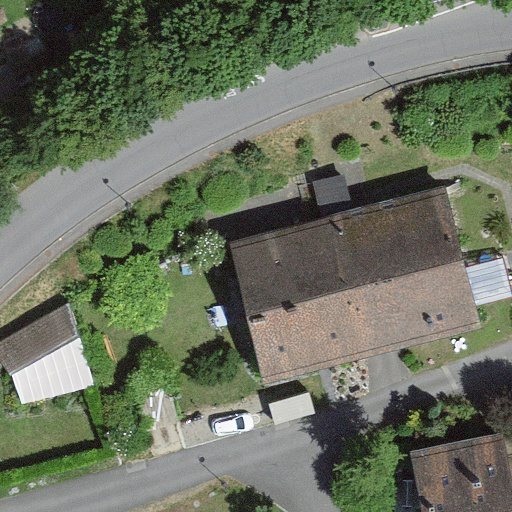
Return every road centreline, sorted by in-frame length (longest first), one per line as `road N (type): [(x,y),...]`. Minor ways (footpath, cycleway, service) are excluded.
road 1 (residential): [(0,251),(112,165),(203,114),(420,34),(511,19)]
road 2 (residential): [(50,511),(511,354)]
